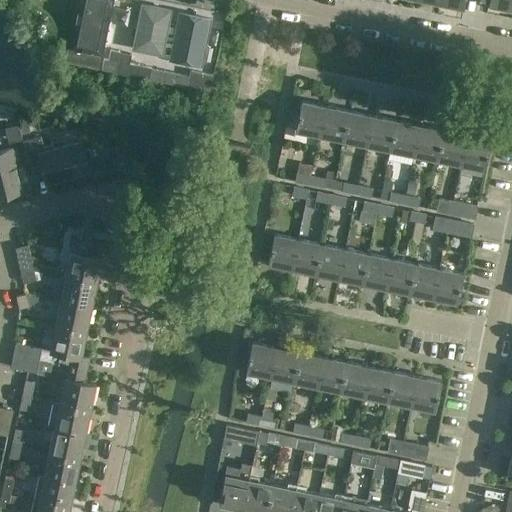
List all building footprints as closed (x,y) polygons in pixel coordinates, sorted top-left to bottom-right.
[(101,54),(111,0),(79,0),(69,47),(101,54)] [(439,0),(439,3),(463,8),(464,0),(439,0)] [(511,10),(511,0),(488,0),(488,5),(511,10)] [(142,4),(133,48),(161,54),(170,10),(142,4)] [(180,13),(171,59),(200,65),(209,19),(180,13)] [(104,59),(101,71),(115,74),(119,52),(110,50),(108,59),(104,59)] [(100,57),(70,51),(68,64),(98,70),(100,57)] [(168,83),(170,72),(151,68),(128,64),(130,54),(119,52),(115,74),(149,79),(168,83)] [(170,72),(168,83),(186,87),(209,92),(212,76),(190,71),(189,76),(170,72)] [(295,131),(319,136),(326,107),(301,102),(295,131)] [(319,136),(342,140),(349,111),(326,107),(319,136)] [(342,140),(366,145),(372,116),(349,111),(342,140)] [(366,145),(389,150),(396,121),(372,116),(366,145)] [(26,121),(17,124),(21,135),(30,133),(26,121)] [(389,150),(413,155),(419,126),(396,121),(389,150)] [(413,155),(437,160),(443,131),(419,126),(413,155)] [(466,135),(443,131),(437,160),(460,165),(466,135)] [(460,165),(484,170),(490,140),(466,135),(460,165)] [(41,136),(22,141),(31,176),(43,173),(46,185),(64,180),(63,178),(89,171),(87,163),(90,162),(92,159),(90,152),(87,150),(84,150),(82,142),(54,149),(53,144),(43,147),(41,136)] [(250,146),(229,142),(222,141),(210,195),(239,202),(250,146)] [(0,196),(22,191),(15,166),(19,165),(15,150),(12,151),(11,148),(0,150),(0,196)] [(323,189),(324,187),(332,189),(334,180),(335,173),(326,171),(325,178),(311,176),(309,186),(323,189)] [(296,173),(294,183),(309,186),(311,176),(296,173)] [(341,191),(341,192),(355,195),(358,185),(334,180),(332,189),(341,191)] [(371,198),(373,188),(358,185),(355,195),(371,198)] [(306,200),(308,190),(293,186),(290,196),(306,200)] [(412,188),(406,187),(405,195),(402,205),(417,208),(419,198),(411,196),(412,188)] [(317,191),(315,201),(330,204),(332,194),(317,191)] [(389,192),(387,202),(402,205),(405,195),(389,192)] [(345,207),(347,197),(332,194),(330,204),(345,207)] [(449,213),(452,200),(438,198),(435,210),(449,213)] [(452,200),(449,213),(474,218),(477,205),(452,200)] [(364,201),(362,211),(377,214),(379,204),(364,201)] [(391,217),(393,207),(379,204),(377,214),(391,217)] [(408,221),(424,224),(426,214),(411,211),(408,221)] [(445,232),(448,219),(434,216),(431,229),(445,232)] [(448,219),(445,232),(470,237),(473,224),(448,219)] [(292,269),(298,240),(274,235),(268,264),(292,269)] [(73,240),(65,277),(96,284),(101,259),(89,256),(92,244),(73,240)] [(322,244),(298,240),(292,269),(316,274),(322,244)] [(345,249),(322,244),(316,274),(339,279),(345,249)] [(21,273),(33,271),(27,246),(15,249),(21,273)] [(369,254),(345,249),(339,279),(363,284),(369,254)] [(392,259),(369,254),(363,284),(386,288),(392,259)] [(416,264),(392,259),(386,288),(409,293),(416,264)] [(439,268),(416,264),(409,293),(433,298),(439,268)] [(439,268),(433,298),(457,303),(463,273),(439,268)] [(33,271),(21,273),(23,283),(35,280),(33,271)] [(91,308),(96,284),(65,277),(60,301),(91,308)] [(26,294),(15,296),(18,309),(29,306),(26,294)] [(86,333),(91,308),(60,301),(55,326),(86,333)] [(39,361),(67,366),(86,370),(89,357),(81,355),(86,333),(55,326),(50,350),(16,343),(14,355),(39,361)] [(270,377),(276,347),(252,342),(246,372),(270,377)] [(300,352),(276,347),(270,377),(294,382),(300,352)] [(323,357),(300,352),(294,382),(317,386),(323,357)] [(14,355),(11,368),(36,373),(39,361),(14,355)] [(317,386),(341,391),(347,362),(323,357),(317,386)] [(341,391),(364,396),(370,366),(347,362),(341,391)] [(67,366),(64,378),(59,403),(90,410),(96,385),(84,382),(86,370),(67,366)] [(364,396),(387,401),(394,371),(370,366),(364,396)] [(417,376),(394,371),(387,401),(411,406),(417,376)] [(417,376),(411,406),(435,411),(441,381),(417,376)] [(34,383),(24,381),(21,396),(31,398),(34,383)] [(18,410),(28,412),(31,398),(21,396),(18,410)] [(85,434),(90,410),(59,403),(54,402),(48,426),(54,427),(85,434)] [(1,408),(0,411),(0,433),(8,435),(13,411),(1,408)] [(263,410),(262,416),(260,426),(275,429),(277,420),(271,418),(272,412),(263,410)] [(247,413),(245,423),(260,426),(262,416),(247,413)] [(294,422),(292,433),(307,436),(309,426),(294,422)] [(226,425),(224,437),(256,443),(258,431),(226,425)] [(333,425),(330,440),(353,445),(355,436),(342,433),(343,427),(333,425)] [(321,439),(324,428),(309,426),(307,436),(321,439)] [(54,427),(49,452),(80,458),(85,434),(54,427)] [(24,431),(14,429),(11,444),(21,446),(24,431)] [(281,445),(283,436),(269,433),(267,442),(281,445)] [(283,436),(281,445),(294,448),(296,439),(283,436)] [(368,448),(370,439),(355,436),(353,445),(368,448)] [(401,454),(404,441),(389,438),(387,451),(401,454)] [(404,441),(401,454),(425,459),(428,446),(404,441)] [(328,454),(330,446),(315,443),(314,451),(328,454)] [(9,459),(18,460),(21,446),(11,444),(9,459)] [(330,446),(328,454),(342,457),(343,448),(330,446)] [(49,452),(44,476),(75,483),(80,458),(49,452)] [(375,464),(377,455),(362,452),(360,461),(375,464)] [(377,455),(375,464),(389,467),(391,458),(377,455)] [(400,460),(398,472),(422,477),(424,465),(400,460)] [(226,467),(219,505),(243,510),(249,479),(252,465),(242,463),(240,470),(226,467)] [(70,507),(75,483),(44,476),(39,475),(34,499),(70,507)] [(13,480),(4,478),(1,493),(10,495),(13,480)] [(266,511),(273,484),(249,479),(243,510),(253,511),(266,511)] [(266,511),(291,511),(296,489),(273,484),(266,511)] [(291,511),(315,511),(320,494),(296,489),(291,511)] [(24,499),(10,496),(10,495),(1,493),(0,497),(0,507),(8,509),(9,504),(23,507),(24,499)] [(315,511),(340,511),(343,498),(320,494),(315,511)] [(340,511),(364,511),(366,503),(343,498),(340,511)] [(34,499),(31,511),(69,511),(70,507),(34,499)] [(364,511),(389,511),(390,508),(366,503),(364,511)]
